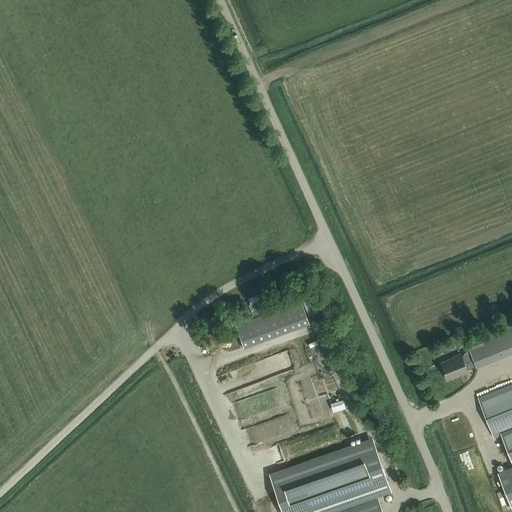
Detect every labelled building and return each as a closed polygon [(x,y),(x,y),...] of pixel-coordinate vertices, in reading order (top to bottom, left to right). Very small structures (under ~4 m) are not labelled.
[(306,292),(289,298),(291,303),(301,300),(308,297),(306,292)] [(253,315),(265,311),(260,299),(249,303),(253,315)] [(300,326),(309,322),(308,317),(302,302),(301,300),(291,303),(300,326)] [(309,300),(302,302),(308,317),(314,315),(309,300)] [(511,325),(467,344),(473,359),(476,366),(511,351),(511,325)] [(448,379),(468,371),(467,369),(476,366),(473,359),(464,362),(461,354),(441,362),(448,379)] [(226,377),(241,374),(240,367),(224,371),(226,377)] [(511,383),(478,397),(493,437),(502,433),(511,459),(511,466),(498,472),(511,506),(511,383)] [(343,398),(331,402),(333,408),(345,404),(343,398)] [(383,511),(378,496),(391,491),(372,439),(271,474),(283,511),(383,511)]
